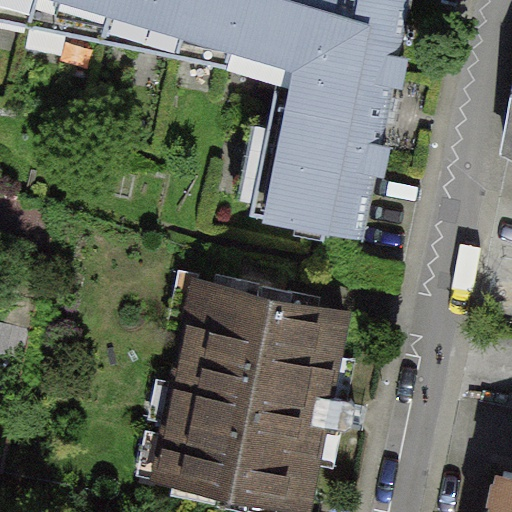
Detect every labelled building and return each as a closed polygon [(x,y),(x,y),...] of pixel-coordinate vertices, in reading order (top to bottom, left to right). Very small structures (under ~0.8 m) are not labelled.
[(0,0),(0,19),(12,22),(16,0),(0,0)] [(16,0),(12,22),(112,42),(121,0),(16,0)] [(234,49),(286,59),(297,0),(121,0),(112,42),(230,66),(234,49)] [(297,0),(286,59),(256,213),(299,221),(298,229),(328,235),(329,228),(365,235),(378,170),(385,172),(390,147),(384,146),(396,82),(403,83),(408,59),(401,57),(411,0),(297,0)] [(57,209),(0,192),(0,243),(49,252),(57,209)] [(377,260),(337,252),(332,277),(372,285),(377,260)] [(347,315),(198,284),(158,474),(308,506),(326,425),(346,428),(354,424),(357,406),(350,400),(331,396),(347,315)] [(511,511),(511,473),(506,472),(497,511),(511,511)]
